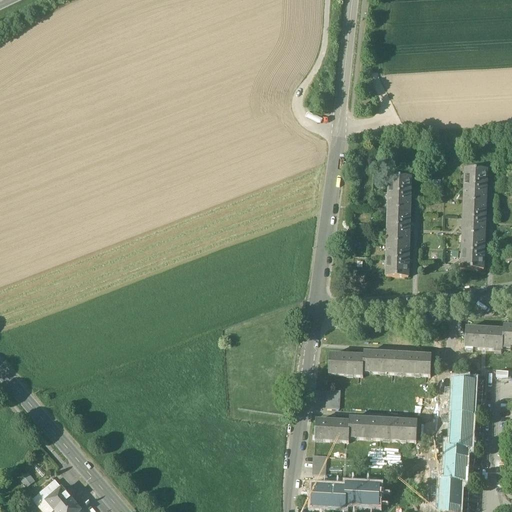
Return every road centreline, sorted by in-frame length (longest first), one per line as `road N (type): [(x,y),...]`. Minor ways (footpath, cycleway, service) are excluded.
road 1 (tertiary): [(316,311),(354,0)]
road 2 (tertiary): [(290,511),(316,311)]
road 3 (residential): [(316,311),(511,292)]
road 4 (tertiary): [(116,511),(0,377)]
road 5 (track): [(340,127),(307,122),(296,103),(321,59),(327,0)]
